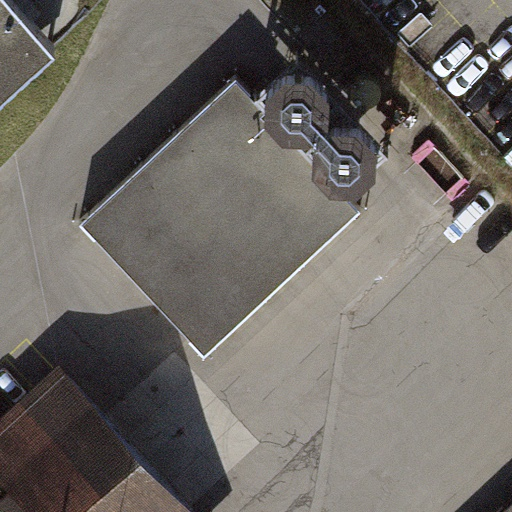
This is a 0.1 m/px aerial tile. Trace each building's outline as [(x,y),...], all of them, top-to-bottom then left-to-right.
[(15,0),(0,0),(0,104),(61,50),(15,0)] [(330,91),(313,73),(289,72),(269,89),(269,116),(287,134),(312,134),(328,119),(330,91)] [(234,80),(83,222),(206,353),(357,212),(234,80)] [(377,142),(360,125),(336,124),(317,141),(316,167),(334,185),(359,185),(375,171),(377,142)] [(187,511),(62,375),(0,430),(0,459),(48,511),(187,511)]
